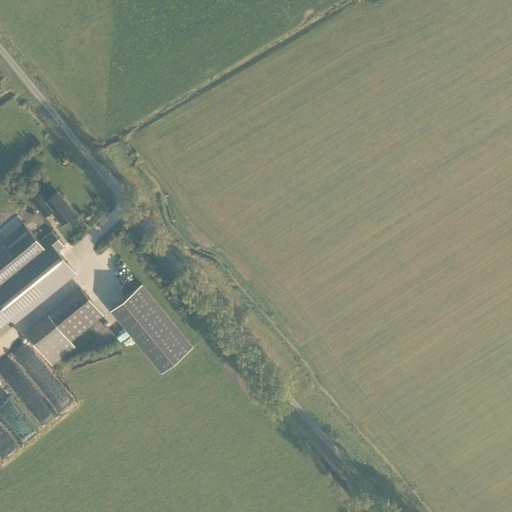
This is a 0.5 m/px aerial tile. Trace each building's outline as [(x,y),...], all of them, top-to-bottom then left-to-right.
[(51,210),(62,223),(74,213),(57,191),(48,199),(42,192),(33,199),(45,215),(51,210)] [(76,272),(58,250),(64,245),(52,230),(39,241),(24,222),(0,242),(0,334),(14,322),(76,272)] [(193,345),(142,283),(110,309),(145,351),(161,371),(193,345)] [(52,365),(76,346),(72,340),(103,314),(81,287),(26,332),(52,365)] [(56,373),(41,383),(60,411),(74,401),(56,373)] [(3,412),(8,422),(22,415),(18,405),(3,412)] [(0,452),(4,459),(21,448),(7,429),(0,434),(0,452)]
